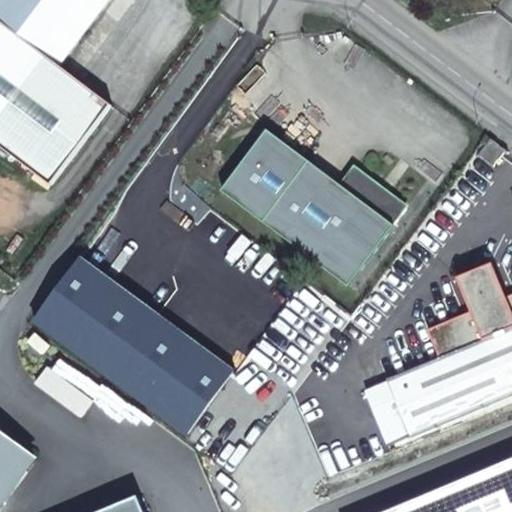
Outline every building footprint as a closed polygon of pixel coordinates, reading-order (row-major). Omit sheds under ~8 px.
[(111,0),(0,0),(0,144),(54,184),(114,105),(62,66),(111,0)] [(350,292),(408,212),(392,200),(390,203),(377,194),(380,189),(353,169),(339,188),(266,136),(221,197),(350,292)] [(498,169),(509,154),(495,143),(484,159),(498,169)] [(511,511),(511,300),(507,302),(493,269),(458,282),(473,317),(430,335),(441,363),(386,385),(387,388),(409,441),(386,450),(367,458),(388,511),(511,511)] [(96,403),(52,370),(41,387),(85,419),(96,403)] [(365,397),(386,450),(409,441),(387,388),(365,397)] [(0,502),(34,457),(0,431),(0,502)] [(333,511),(349,491),(287,446),(269,471),(271,472),(324,511),(333,511)] [(255,460),(240,481),(256,493),(271,472),(269,471),(255,460)]
